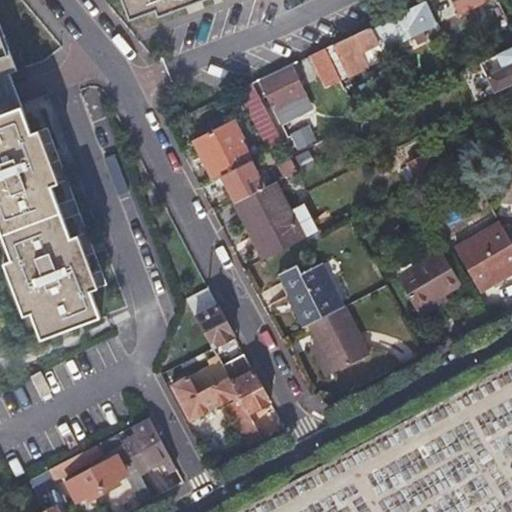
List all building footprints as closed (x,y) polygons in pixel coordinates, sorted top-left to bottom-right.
[(119,0),(128,23),(154,14),(157,21),(209,0),(119,0)] [(424,0),(375,24),(383,39),(408,27),(413,37),(428,30),(425,23),(434,18),(425,0),(424,0)] [(451,0),(458,14),(486,0),(451,0)] [(360,50),(383,39),(375,24),(327,46),(342,76),(347,73),(348,74),(368,65),(360,50)] [(37,340),(98,316),(89,291),(96,288),(76,236),(69,239),(50,187),(57,184),(36,130),(29,133),(7,74),(14,71),(0,32),(0,241),(7,261),(0,264),(20,317),(27,315),(37,340)] [(493,90),(511,80),(511,46),(480,63),(493,90)] [(291,69),(276,76),(260,84),(273,111),(304,96),(291,69)] [(267,149),(275,145),(283,141),(271,119),(265,122),(246,85),(236,90),(267,149)] [(211,178),(218,174),(247,159),(236,137),(239,136),(229,118),(191,139),(211,178)] [(299,149),(319,140),(311,124),(291,133),(299,149)] [(392,130),(398,142),(409,137),(402,124),(392,130)] [(302,172),(318,168),(313,149),(297,154),(302,172)] [(297,170),(293,161),(288,152),(273,160),(282,177),(297,170)] [(403,161),(408,170),(412,178),(427,170),(418,154),(403,161)] [(218,174),(232,202),(261,187),(247,159),(218,174)] [(261,187),(232,202),(262,260),(302,240),(273,182),(261,187)] [(511,243),(500,223),(478,237),(455,251),(480,292),(511,272),(511,243)] [(444,254),(422,267),(400,280),(418,311),(445,296),(463,285),(444,254)] [(300,273),(296,266),(277,275),(288,296),(292,293),(299,305),(291,310),(301,329),(309,325),(343,307),(320,263),(300,273)] [(186,299),(209,341),(214,339),(216,344),(234,335),(209,287),(186,299)] [(284,297),(291,310),(299,305),(292,293),(288,296),(284,297)] [(448,302),(445,296),(418,311),(422,317),(448,302)] [(369,354),(343,307),(309,325),(317,341),(334,373),(369,354)] [(326,377),(334,373),(317,341),(309,346),(326,377)] [(222,366),(226,374),(248,362),(244,354),(222,366)] [(237,393),(240,399),(245,408),(250,405),(253,410),(269,402),(253,370),(231,382),(237,393)] [(189,419),(237,393),(231,382),(228,376),(198,392),(188,375),(170,385),(189,419)] [(245,408),(240,399),(227,405),(250,446),(261,439),(245,408)] [(125,449),(131,460),(137,471),(160,460),(167,471),(174,467),(147,419),(132,427),(139,441),(125,449)] [(46,471),(52,481),(123,444),(117,434),(46,471)] [(137,471),(131,460),(119,465),(113,455),(64,481),(75,502),(83,497),(86,502),(117,485),(115,480),(125,475),(141,504),(152,499),(137,471)] [(58,492),(52,481),(46,471),(27,482),(38,502),(58,492)]
